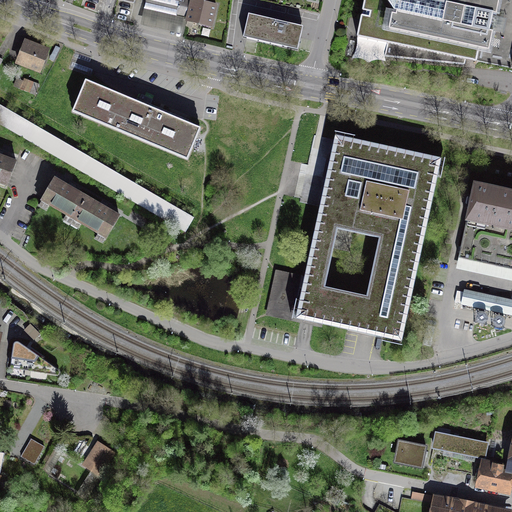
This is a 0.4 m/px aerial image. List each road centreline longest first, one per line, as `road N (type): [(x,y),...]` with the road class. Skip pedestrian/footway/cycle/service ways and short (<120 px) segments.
road 1 (residential): [(511,342),(383,371),(230,346),(49,273),(0,238)]
road 2 (secondary): [(8,0),(127,41),(307,85)]
road 3 (secondary): [(307,85),(511,127)]
road 4 (residential): [(365,473),(511,502)]
